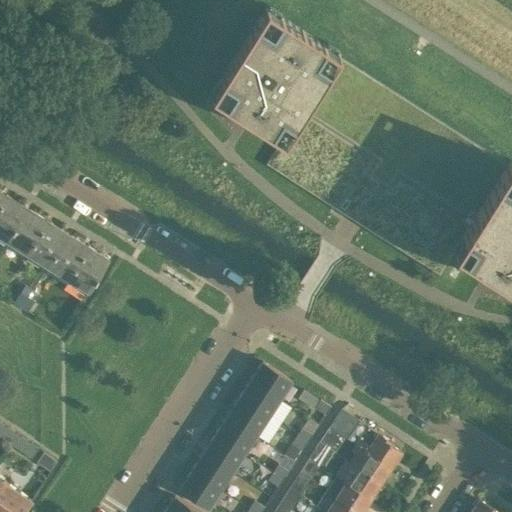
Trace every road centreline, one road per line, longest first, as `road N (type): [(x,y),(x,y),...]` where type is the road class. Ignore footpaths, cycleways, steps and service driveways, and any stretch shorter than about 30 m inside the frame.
road 1 (residential): [(252,298),(0,144)]
road 2 (residential): [(117,511),(252,298)]
road 3 (residential): [(478,446),(287,320)]
